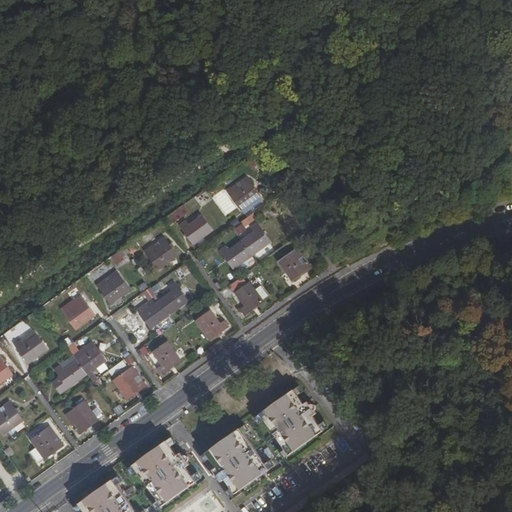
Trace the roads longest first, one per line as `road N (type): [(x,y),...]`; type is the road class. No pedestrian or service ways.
road 1 (track): [(0,291),(392,0)]
road 2 (tertiary): [(17,511),(322,297)]
road 3 (tertiary): [(511,215),(376,261),(322,297)]
road 4 (tertiary): [(322,297),(511,223)]
